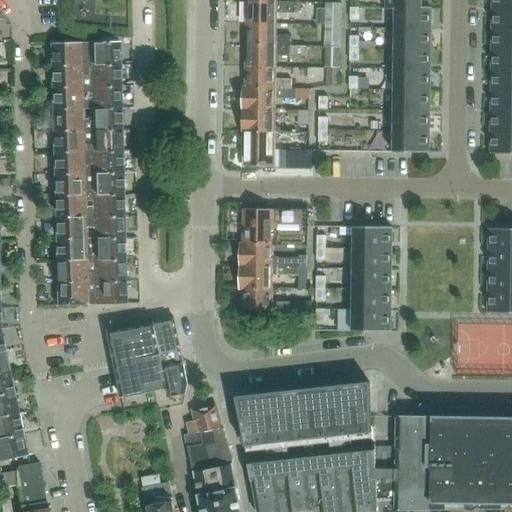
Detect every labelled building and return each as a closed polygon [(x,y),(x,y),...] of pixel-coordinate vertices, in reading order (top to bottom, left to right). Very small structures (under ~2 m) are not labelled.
[(385,0),(386,9),(395,10),(395,8),(422,9),(422,7),(421,0),(385,0)] [(511,0),(492,0),(492,9),(511,9),(511,0)] [(298,2),(247,1),(247,19),(249,19),(249,23),(247,23),(278,23),(278,12),(298,12),(298,2)] [(395,8),(395,10),(395,28),(431,29),(431,8),(422,7),(422,9),(395,8)] [(359,20),(359,8),(351,8),(350,20),(359,20)] [(326,9),(326,24),(341,25),(341,9),(326,9)] [(511,9),(492,9),(492,30),(511,29),(511,9)] [(278,23),(247,23),(249,23),(249,27),(247,27),(247,44),(292,46),(292,35),(278,35),(278,23)] [(326,24),(326,41),(340,41),(341,25),(326,24)] [(431,29),(395,28),(395,49),(431,49),(431,29)] [(511,29),(492,30),(492,50),(511,50),(511,29)] [(359,36),(350,36),(350,48),(359,48),(359,43),(359,36)] [(89,42),(89,55),(89,65),(120,64),(119,42),(119,41),(89,42)] [(82,65),(81,44),(81,43),(60,43),(50,43),(51,66),(82,65)] [(307,46),(292,46),(247,44),(247,62),(248,62),(248,66),(247,66),(277,67),(277,56),(307,57),(307,46)] [(325,48),(324,68),(326,68),(340,69),(340,48),(325,48)] [(350,48),(350,61),(359,61),(359,48),(350,48)] [(430,70),(431,49),(395,49),(395,69),(430,70)] [(491,71),(511,71),(511,50),(492,50),(491,71)] [(120,64),(89,65),(90,86),(120,86),(120,64)] [(52,87),(83,87),(82,65),(51,66),(52,87)] [(277,67),(247,66),(247,67),(248,67),(248,71),(246,71),(246,87),(243,87),(243,88),(292,89),(292,79),(277,79),(277,67)] [(326,68),(326,86),(340,86),(340,69),(326,68)] [(394,90),(430,90),(430,70),(395,69),(394,90)] [(491,91),(511,91),(511,71),(491,71),(491,91)] [(358,89),(359,77),(350,77),(349,89),(358,89)] [(90,86),(90,88),(90,108),(121,107),(120,86),(90,86)] [(83,108),(83,87),(52,87),(52,109),(83,108)] [(292,89),(243,88),(243,105),(244,105),(244,109),(242,109),(277,110),(277,98),(296,99),(296,89),(292,89)] [(296,99),(296,102),(309,102),(309,89),(296,89),(296,99)] [(430,90),(394,90),(394,111),(430,111),(430,90)] [(491,112),(511,112),(511,91),(491,91),(491,112)] [(319,97),(319,109),(328,109),(328,97),(319,97)] [(121,107),(90,108),(91,130),(122,129),(121,107)] [(52,109),(53,131),(84,130),(83,108),(52,109)] [(277,110),(242,109),(242,110),(244,110),(244,114),(242,114),(242,131),(246,131),(281,132),(281,127),(276,127),(277,110)] [(298,110),(298,125),(308,125),(309,111),(298,110)] [(394,111),(394,131),(430,132),(430,111),(394,111)] [(511,112),(491,112),(491,133),(511,132),(511,112)] [(319,130),(328,130),(328,117),(319,117),(319,130)] [(91,130),(91,152),(122,151),(122,129),(91,130)] [(53,131),(53,153),(84,152),(84,130),(53,131)] [(327,142),(328,130),(319,130),(319,142),(327,142)] [(275,166),(275,156),(275,150),(276,150),(276,140),(289,140),(290,132),(281,132),(246,131),(245,166),(275,166)] [(430,132),(394,131),(393,151),(393,152),(429,153),(430,132)] [(511,154),(511,132),(491,133),(490,154),(511,154)] [(275,156),(275,166),(309,167),(309,151),(276,150),(275,150),(275,156)] [(122,151),(91,152),(92,174),(123,173),(122,151)] [(53,153),(54,175),(85,174),(84,152),(53,153)] [(123,194),(123,173),(92,174),(93,195),(123,194)] [(85,195),(85,174),(54,175),(55,196),(85,195)] [(93,195),(93,201),(93,217),(124,216),(123,194),(93,195)] [(86,217),(85,195),(55,196),(55,218),(86,217)] [(244,243),(275,244),(275,245),(307,245),(308,210),(274,210),(274,209),(244,209),(244,243)] [(93,217),(94,239),(124,238),(124,216),(93,217)] [(86,239),(86,217),(55,218),(56,240),(86,239)] [(392,227),(354,226),(354,248),(392,248),(392,227)] [(511,228),(489,228),(489,250),(511,250),(511,228)] [(317,248),(326,248),(326,235),(317,235),(317,248)] [(94,239),(94,246),(94,261),(125,260),(124,238),(94,239)] [(87,261),(86,239),(56,240),(56,262),(87,261)] [(240,265),(240,266),(298,266),(299,258),(274,258),(275,245),(275,244),(244,243),(240,243),(240,261),(242,261),(242,265),(240,265)] [(317,248),(317,260),(326,260),(326,248),(317,248)] [(354,248),(353,268),(391,269),(392,248),(354,248)] [(511,250),(489,250),(488,271),(511,270),(511,250)] [(299,258),(298,266),(300,266),(307,267),(307,256),(299,256),(299,258)] [(94,261),(94,267),(95,282),(125,281),(125,260),(94,261)] [(57,283),(88,282),(87,261),(56,262),(57,283)] [(240,270),(240,288),(243,288),(273,289),(273,275),(300,276),(300,266),(298,266),(240,266),(242,266),(242,270),(240,270)] [(391,290),(391,269),(353,268),(353,289),(391,290)] [(511,270),(488,271),(488,291),(511,291),(511,270)] [(317,276),(317,289),(325,289),(326,276),(317,276)] [(95,282),(95,304),(126,303),(125,281),(95,282)] [(57,305),(88,304),(88,282),(57,283),(57,305)] [(273,289),(243,288),(243,305),(245,305),(245,309),(243,309),(243,310),(272,310),(272,314),(291,314),(291,302),(273,301),(273,289)] [(317,289),(316,301),(325,301),(325,289),(317,289)] [(391,311),(391,290),(353,289),(353,310),(391,311)] [(511,291),(488,291),(488,313),(511,313),(511,291)] [(294,302),(293,314),(311,315),(311,310),(311,302),(294,302)] [(325,309),(316,309),(316,321),(325,321),(325,309)] [(390,332),(391,311),(353,310),(352,331),(390,332)] [(155,322),(168,388),(169,398),(185,395),(188,384),(175,319),(155,322)] [(168,388),(155,322),(154,322),(152,322),(152,323),(110,329),(108,329),(108,332),(115,366),(117,376),(121,394),(120,394),(121,397),(125,396),(168,388)] [(0,350),(0,371),(9,370),(4,349),(0,350)] [(0,394),(13,391),(9,370),(0,371),(0,394)] [(370,381),(236,396),(245,445),(371,431),(370,381)] [(13,391),(0,394),(0,416),(18,412),(13,391)] [(195,421),(188,423),(190,432),(191,434),(201,432),(222,428),(217,406),(193,411),(195,421)] [(0,437),(22,433),(18,412),(0,416),(0,437)] [(395,468),(377,468),(378,499),(394,499),(394,502),(511,503),(511,416),(396,415),(395,468)] [(190,447),(202,511),(241,511),(232,464),(233,458),(224,427),(222,428),(201,432),(191,434),(185,436),(187,448),(190,447)] [(0,461),(17,457),(27,455),(22,433),(0,437),(0,461)] [(376,445),(248,459),(257,511),(292,511),(322,509),(322,511),(363,511),(378,510),(378,499),(377,468),(376,445)] [(42,474),(40,462),(18,466),(16,471),(17,478),(31,476),(42,474)] [(0,488),(18,486),(17,478),(16,471),(0,473),(0,488)] [(48,511),(48,510),(46,501),(41,475),(31,476),(17,478),(18,486),(22,511),(48,511)] [(142,489),(146,506),(164,502),(173,500),(170,483),(160,485),(142,489)] [(148,511),(176,511),(173,500),(164,502),(146,506),(147,507),(148,511)]
